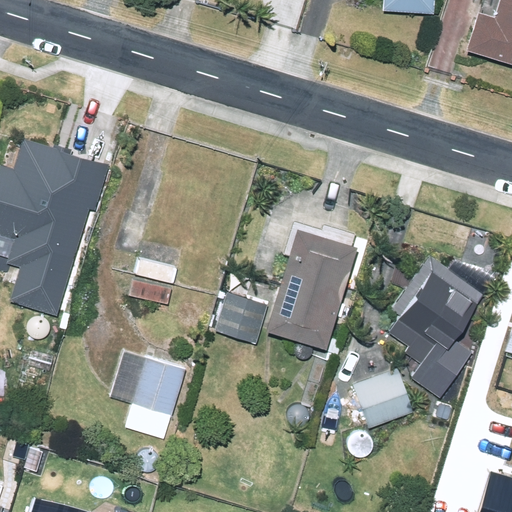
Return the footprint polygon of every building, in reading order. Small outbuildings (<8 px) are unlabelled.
[(511,0),(470,0),(458,41),(511,58),(511,0)] [(97,203),(111,155),(23,130),(15,157),(0,153),(0,228),(14,232),(7,256),(19,259),(10,291),(59,305),(89,201),(97,203)] [(317,339),(347,237),(287,219),(263,300),(222,287),(210,325),(251,336),(255,320),(317,339)] [(395,311),(384,326),(403,340),(399,346),(416,358),(406,371),(434,391),(467,346),(447,332),(479,289),(424,249),(385,302),(395,311)] [(126,289),(163,298),(166,283),(129,274),(126,289)] [(511,294),(497,342),(511,346),(511,294)] [(45,331),(29,325),(26,336),(42,342),(45,331)] [(141,352),(120,422),(158,434),(165,412),(167,412),(181,365),(141,352)] [(392,363),(347,378),(363,422),(407,408),(392,363)] [(35,425),(40,440),(53,435),(48,420),(35,425)] [(294,439),(263,429),(248,474),(279,484),(294,439)]
